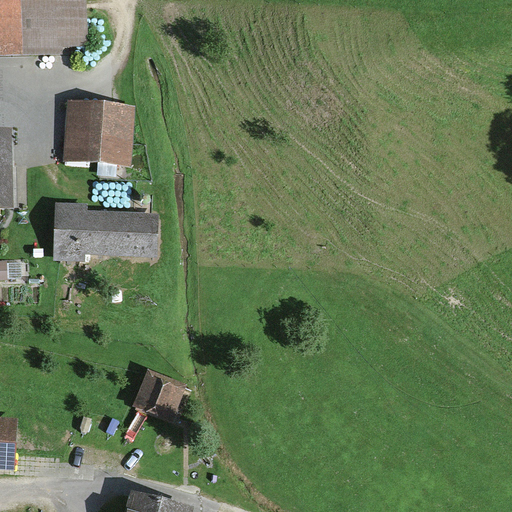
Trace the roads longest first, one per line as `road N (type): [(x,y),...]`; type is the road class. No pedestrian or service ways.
road 1 (track): [(231,511),(146,493),(0,488)]
road 2 (track): [(129,0),(123,42),(103,74),(0,88)]
